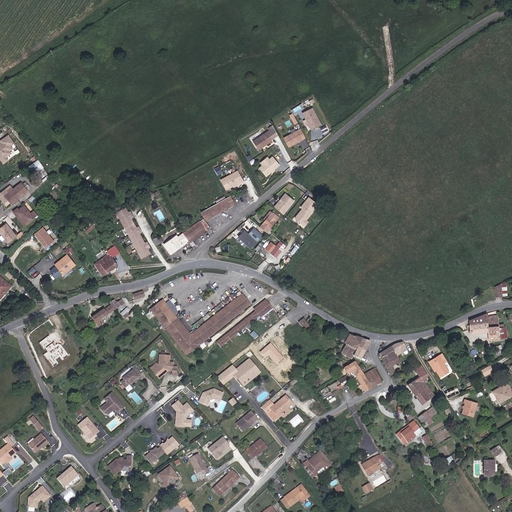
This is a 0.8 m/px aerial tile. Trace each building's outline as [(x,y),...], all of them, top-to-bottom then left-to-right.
[(323,126),(314,109),(304,114),(307,121),(310,126),(314,127),(315,130),(323,126)] [(299,143),(307,139),(301,128),(298,130),(299,132),(285,139),(290,148),(296,145),(296,144),(298,143),(299,143)] [(259,151),(273,143),(268,134),(254,143),(259,151)] [(11,152),(10,150),(7,147),(10,145),(14,142),(8,135),(0,140),(2,142),(0,143),(0,156),(4,162),(8,159),(6,156),(11,152)] [(267,178),(281,166),(274,158),(270,161),(264,167),(260,170),(267,178)] [(39,159),(29,166),(34,174),(44,168),(39,159)] [(270,161),(268,159),(262,164),(264,167),(270,161)] [(238,172),(222,181),(228,190),(243,181),(238,172)] [(30,191),(29,190),(26,187),(30,184),(28,182),(24,184),(23,183),(7,196),(13,204),(30,191)] [(295,202),(286,195),(276,207),(284,214),(295,202)] [(231,197),(203,213),(208,221),(235,205),(231,197)] [(307,220),(318,204),(308,197),(300,208),(301,209),(294,219),(305,227),(309,221),(307,220)] [(32,214),(26,206),(20,211),(18,213),(28,224),(36,217),(32,214)] [(26,226),(28,224),(18,213),(20,211),(18,209),(14,212),(26,226)] [(128,215),(127,209),(118,214),(143,260),(152,255),(148,250),(145,245),(145,243),(139,235),(137,230),(137,228),(133,220),(131,220),(128,215)] [(262,228),(267,233),(280,219),(274,214),(262,228)] [(17,234),(21,231),(10,219),(6,222),(17,234)] [(209,230),(204,222),(199,224),(177,239),(176,237),(163,245),(169,254),(187,242),(188,244),(209,230)] [(17,237),(7,223),(0,228),(0,233),(8,244),(17,237)] [(238,238),(246,245),(251,249),(262,236),(254,228),(248,234),(244,231),(238,238)] [(46,248),(54,241),(45,229),(37,236),(46,248)] [(160,237),(153,241),(156,244),(157,243),(159,245),(164,242),(160,237)] [(46,248),(48,250),(56,243),(54,241),(46,248)] [(272,244),(267,250),(278,259),(282,253),(276,248),(277,247),(272,244)] [(64,250),(66,253),(73,249),(70,245),(64,250)] [(118,267),(112,259),(117,256),(113,250),(109,253),(109,257),(96,267),(104,278),(118,267)] [(58,269),(55,272),(60,278),(64,276),(65,277),(77,267),(69,257),(57,268),(58,269)] [(0,295),(1,296),(10,286),(0,277),(0,295)] [(145,294),(135,296),(137,302),(140,301),(147,299),(145,294)] [(250,307),(242,297),(191,337),(189,335),(178,344),(187,356),(250,307)] [(178,344),(189,335),(163,301),(147,316),(150,319),(155,316),(178,344)] [(256,312),(217,343),(221,347),(259,317),(262,320),(274,311),(266,301),(255,311),(256,312)] [(103,320),(124,306),(121,303),(118,306),(115,302),(112,305),(114,307),(93,320),(99,329),(106,324),(103,320)] [(498,329),(497,316),(487,316),(487,313),(469,322),(469,335),(488,334),(488,342),(500,340),(498,329)] [(73,331),(67,322),(64,317),(62,319),(68,328),(66,329),(70,334),(73,331)] [(498,329),(500,340),(507,339),(506,328),(498,329)] [(350,359),(352,356),(354,357),(358,350),(363,340),(353,337),(351,336),(342,354),(350,359)] [(358,350),(365,353),(370,342),(363,340),(358,350)] [(283,357),(270,342),(259,352),(265,358),(268,355),(276,364),(283,357)] [(403,353),(407,351),(403,344),(396,345),(392,348),(394,352),(397,357),(403,353)] [(381,359),(394,352),(392,348),(379,356),(381,359)] [(358,350),(354,357),(360,361),(365,353),(358,350)] [(390,367),(389,364),(396,360),(398,359),(397,357),(394,352),(381,359),(387,369),(390,367)] [(436,368),(433,362),(441,358),(442,357),(441,355),(429,362),(433,370),(436,368)] [(174,369),(175,365),(170,365),(171,359),(161,358),(160,368),(154,374),(160,381),(169,373),(174,374),(173,377),(178,378),(178,370),(174,369)] [(436,368),(441,377),(449,372),(441,358),(433,362),(436,368)] [(418,359),(412,363),(416,370),(422,366),(418,359)] [(387,369),(390,377),(397,373),(401,370),(396,360),(389,364),(390,367),(387,369)] [(256,378),(261,374),(250,361),(237,371),(233,366),(218,378),(224,385),(234,377),(236,379),(237,378),(243,384),(252,377),(256,378)] [(344,370),(347,375),(352,373),(359,369),(358,368),(355,364),(344,370)] [(490,365),(482,369),(484,375),(493,372),(490,365)] [(154,374),(160,368),(158,366),(152,371),(154,374)] [(358,368),(359,369),(365,377),(371,389),(376,386),(369,373),(367,374),(361,366),(358,368)] [(418,388),(419,389),(424,384),(428,380),(424,374),(426,373),(422,366),(416,370),(415,371),(420,379),(408,387),(412,393),(418,388)] [(121,383),(125,389),(142,376),(137,369),(123,380),(124,381),(121,383)] [(371,389),(365,377),(359,369),(352,373),(364,393),(371,389)] [(376,386),(381,383),(374,370),(369,373),(376,386)] [(245,387),(256,378),(252,377),(243,384),(245,387)] [(433,397),(424,384),(419,389),(418,388),(412,393),(416,398),(417,397),(421,393),(428,402),(433,397)] [(500,405),(511,398),(508,392),(505,387),(493,393),(500,405)] [(225,398),(216,393),(206,397),(205,399),(204,398),(200,406),(208,410),(211,403),(215,401),(215,403),(221,406),(225,398)] [(417,397),(423,405),(428,402),(421,393),(417,397)] [(106,416),(109,417),(115,411),(118,415),(124,410),(112,395),(105,401),(107,404),(101,410),(106,416)] [(233,397),(229,401),(233,406),(237,402),(233,397)] [(273,402),(264,408),(268,413),(273,409),(281,419),(285,416),(284,414),(291,409),(295,406),(289,398),(277,407),(273,402)] [(466,406),(463,416),(473,419),(478,405),(465,401),(463,406),(466,406)] [(323,412),(328,409),(323,402),(318,405),(323,412)] [(176,428),(177,429),(185,430),(187,420),(194,415),(188,407),(184,410),(179,404),(173,409),(177,414),(176,428)] [(319,415),(323,412),(318,405),(314,408),(319,415)] [(277,421),(281,419),(273,409),(268,413),(270,415),(271,414),(277,421)] [(284,414),(285,416),(287,418),(294,413),(291,409),(284,414)] [(425,413),(421,417),(427,424),(428,426),(433,422),(425,413)] [(254,414),(239,428),(245,435),(260,422),(254,414)] [(39,431),(44,427),(34,415),(30,418),(39,431)] [(419,420),(424,426),(427,424),(421,417),(418,419),(419,420)] [(87,418),(78,425),(91,441),(100,434),(87,418)] [(27,424),(31,429),(35,426),(30,421),(27,424)] [(406,442),(408,443),(416,437),(413,434),(420,429),(415,421),(408,426),(408,427),(405,430),(405,431),(403,432),(402,430),(396,435),(403,444),(406,442)] [(40,432),(35,426),(31,429),(36,435),(40,432)] [(420,429),(413,434),(416,437),(423,432),(420,429)] [(40,436),(29,445),(30,447),(42,438),(40,436)] [(423,439),(428,448),(432,446),(427,437),(423,439)] [(4,441),(8,445),(0,452),(0,460),(3,465),(7,461),(9,463),(12,460),(11,458),(9,456),(14,452),(11,448),(15,445),(8,438),(4,441)] [(30,447),(36,454),(48,444),(42,438),(30,447)] [(179,447),(173,439),(164,447),(163,446),(158,452),(157,450),(145,460),(151,467),(165,455),(167,457),(179,447)] [(225,455),(232,450),(225,441),(210,453),(219,464),(225,459),(223,456),(224,455),(225,455)] [(262,442),(248,455),(254,463),(269,451),(262,442)] [(496,448),(490,453),(495,458),(501,455),(496,448)] [(303,462),(308,469),(312,466),(311,464),(321,457),(327,466),(330,464),(321,452),(308,461),(307,459),(303,462)] [(368,461),(360,465),(366,476),(379,469),(377,465),(381,463),(378,456),(373,458),(374,460),(369,462),(368,461)] [(208,472),(200,457),(191,462),(199,477),(203,475),(205,478),(211,475),(209,471),(208,472)] [(316,473),(327,466),(321,457),(311,464),(312,466),(308,469),(315,478),(318,476),(316,473)] [(132,459),(127,459),(127,463),(118,461),(109,469),(116,477),(120,473),(130,474),(132,459)] [(495,463),(485,462),(484,473),(487,476),(492,476),(495,474),(495,463)] [(180,481),(172,469),(160,477),(168,489),(180,481)] [(57,480),(64,489),(78,477),(75,473),(72,475),(68,470),(57,480)] [(242,483),(234,475),(218,491),(225,499),(242,483)] [(81,480),(78,477),(64,489),(67,492),(81,480)] [(362,487),(366,493),(374,489),(370,482),(362,487)] [(334,486),(338,494),(344,491),(340,484),(334,486)] [(310,496),(302,485),(292,492),(293,494),(301,489),(305,495),(306,496),(301,499),(303,501),(310,496)] [(43,503),(51,496),(42,486),(28,499),(27,509),(34,510),(35,502),(39,499),(41,500),(43,503)] [(306,496),(305,495),(301,489),(293,494),(292,492),(285,497),(292,506),(301,499),(306,496)] [(225,499),(218,491),(214,494),(222,502),(225,499)] [(289,508),(292,506),(285,497),(282,500),(289,508)] [(179,505),(182,510),(186,508),(192,504),(189,499),(179,505)]
